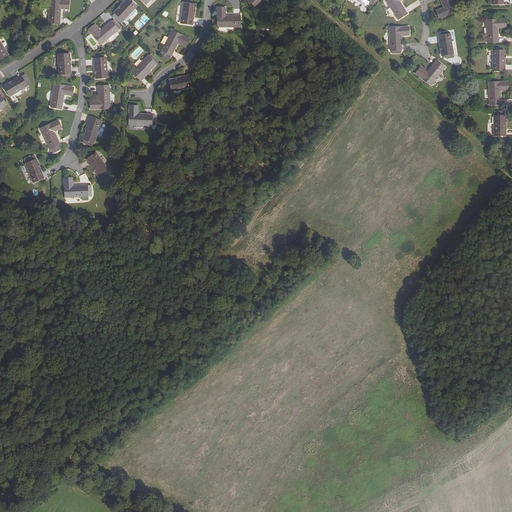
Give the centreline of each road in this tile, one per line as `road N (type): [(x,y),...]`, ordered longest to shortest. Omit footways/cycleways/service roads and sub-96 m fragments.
road 1 (track): [(511,179),(312,0)]
road 2 (residential): [(67,160),(80,103),(81,51),(70,31)]
road 3 (residential): [(145,95),(162,72),(186,59),(201,36),(208,0)]
